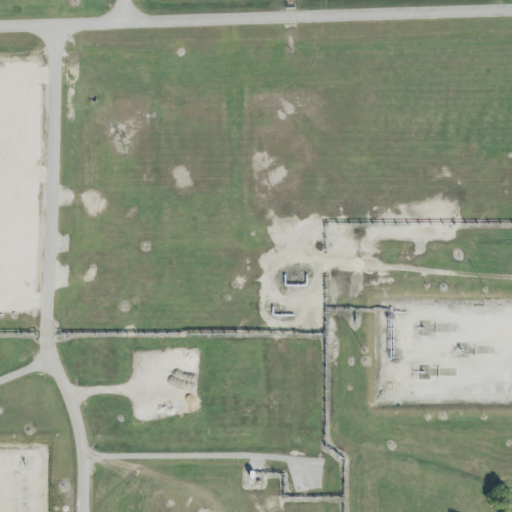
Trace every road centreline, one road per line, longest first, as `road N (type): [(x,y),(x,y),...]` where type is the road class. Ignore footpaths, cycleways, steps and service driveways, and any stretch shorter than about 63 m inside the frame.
road 1 (tertiary): [(0,31),(511,14)]
road 2 (residential): [(58,29),(48,345),(84,433),(82,511)]
